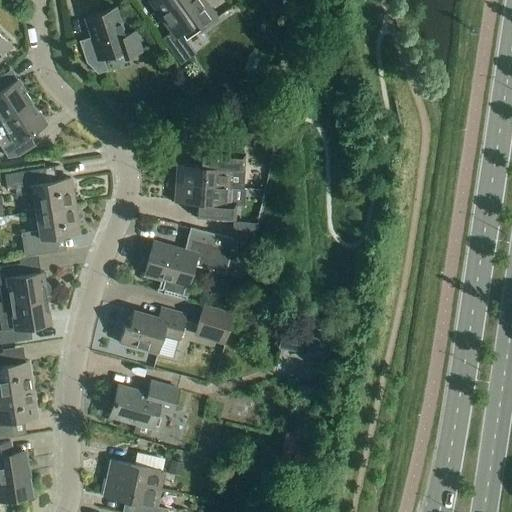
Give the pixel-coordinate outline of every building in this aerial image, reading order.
[(217,18),(204,0),(148,0),(171,32),(162,39),(180,65),(196,54),(182,34),(196,24),(200,30),(217,18)] [(84,18),(90,37),(79,41),(86,63),(98,74),(107,71),(103,58),(123,52),(125,57),(142,51),(135,32),(125,35),(115,8),(84,18)] [(0,54),(10,44),(0,35),(0,54)] [(0,121),(1,121),(31,101),(17,79),(0,90),(0,89),(0,121)] [(31,101),(1,121),(9,134),(0,139),(0,146),(7,158),(18,156),(31,148),(24,137),(45,123),(31,101)] [(241,188),(242,170),(243,170),(244,154),(215,151),(213,168),(176,165),(174,184),(230,188),(230,187),(241,188)] [(32,194),(35,212),(75,205),(71,179),(46,182),(44,168),(4,175),(6,190),(15,189),(16,196),(32,194)] [(230,188),(174,184),(173,202),(211,205),(210,219),(234,221),(235,206),(229,205),(230,188)] [(75,205),(35,212),(38,230),(21,233),(24,256),(56,251),(54,236),(79,232),(75,205)] [(144,274),(164,279),(161,289),(157,288),(156,291),(185,299),(186,296),(182,295),(185,285),(187,286),(193,265),(225,274),(230,254),(191,243),(188,253),(153,243),(144,274)] [(0,287),(8,289),(10,303),(10,304),(46,298),(46,297),(49,294),(50,290),(50,286),(47,283),(43,281),(42,272),(22,275),(20,264),(0,267),(0,287)] [(10,304),(10,303),(0,304),(0,319),(0,320),(4,322),(5,330),(0,330),(0,343),(26,339),(25,327),(50,323),(46,298),(10,304)] [(194,335),(223,344),(225,336),(226,336),(233,314),(203,305),(196,327),(194,335)] [(118,343),(157,354),(162,336),(179,340),(186,315),(160,308),(157,320),(132,313),(128,325),(124,324),(118,343)] [(299,352),(328,359),(334,330),(305,323),(299,352)] [(0,394),(33,389),(29,362),(4,365),(2,353),(0,353),(0,394)] [(149,437),(157,409),(171,413),(178,390),(150,382),(147,393),(117,385),(109,415),(136,423),(133,433),(149,437)] [(0,394),(0,438),(15,436),(13,420),(37,416),(33,389),(0,394)] [(291,461),(303,464),(310,437),(297,434),(291,461)] [(0,500),(30,495),(24,452),(11,454),(9,441),(0,442),(0,500)] [(109,459),(105,478),(161,490),(165,471),(109,459)] [(180,475),(183,464),(171,461),(169,472),(180,475)] [(157,508),(161,490),(105,478),(101,496),(128,502),(125,511),(167,511),(168,510),(157,508)]
